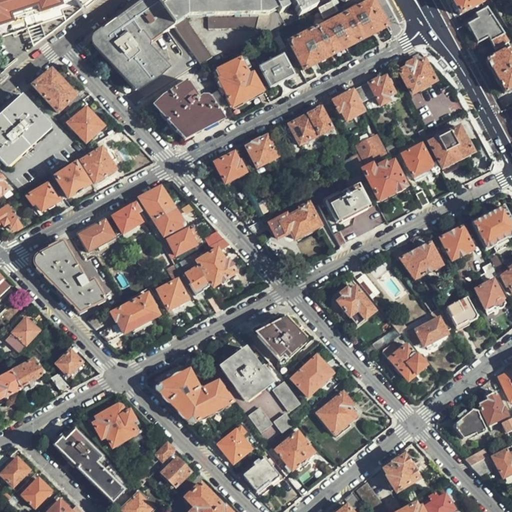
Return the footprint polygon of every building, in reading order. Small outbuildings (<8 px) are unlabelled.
[(0,0),(0,24),(9,21),(9,19),(32,11),(32,13),(38,11),(32,3),(37,0),(51,0),(54,3),(63,0),(0,0)] [(52,4),(54,3),(51,0),(37,0),(32,3),(38,11),(53,6),(52,4)] [(61,6),(76,1),(75,0),(63,0),(54,3),(59,9),(61,8),(61,6)] [(75,0),(76,1),(81,9),(92,0),(75,0)] [(142,44),(170,23),(154,0),(145,0),(98,37),(97,49),(136,91),(157,76),(164,68),(142,44)] [(154,0),(170,23),(179,37),(199,66),(210,58),(187,23),(187,15),(208,15),(208,29),(261,27),(268,23),(270,13),(275,11),(278,9),(272,0),(154,0)] [(272,0),(278,9),(280,13),(287,8),(284,1),(285,0),(290,0),(291,0),(293,2),(300,16),(315,7),(312,0),(272,0)] [(329,0),(331,2),(319,8),(324,20),(337,13),(334,7),(347,0),(329,0)] [(452,0),(460,14),(484,1),(483,0),(452,0)] [(65,18),(74,14),(81,9),(76,1),(61,6),(61,8),(59,9),(65,18)] [(378,32),(386,28),(373,1),(344,16),(358,42),(378,32)] [(59,9),(54,3),(52,4),(53,6),(38,11),(40,13),(41,15),(59,9)] [(45,22),(30,30),(41,26),(53,22),(65,18),(59,9),(41,15),(45,22)] [(509,43),(487,9),(476,16),(478,19),(468,25),(478,43),(488,38),(495,50),(509,43)] [(0,29),(11,26),(10,24),(40,13),(38,11),(32,13),(32,11),(9,19),(9,21),(0,24),(0,29)] [(0,39),(30,30),(45,22),(41,15),(40,13),(10,24),(11,26),(0,29),(0,39)] [(345,49),(358,42),(344,16),(317,29),(331,56),(345,49)] [(53,22),(55,30),(67,20),(65,18),(53,22)] [(41,26),(44,39),(55,30),(53,22),(41,26)] [(313,65),(331,56),(317,29),(317,28),(289,43),(295,54),(303,70),(313,65)] [(285,47),(280,36),(273,40),(278,51),(285,47)] [(511,47),(487,61),(505,95),(511,90),(511,47)] [(282,82),(293,76),(282,56),(263,66),(260,68),(270,88),(282,82)] [(262,92),(253,74),(249,76),(246,70),(250,68),(244,57),(234,62),(214,72),(218,80),(217,85),(219,89),(224,89),(226,91),(224,95),(231,108),(246,100),(262,92)] [(428,71),(424,62),(416,65),(415,63),(413,63),(406,66),(407,69),(400,73),(411,96),(435,83),(428,71)] [(50,71),(32,86),(56,112),(67,104),(72,110),(81,102),(76,96),(75,98),(63,85),(50,71)] [(394,94),(390,88),(394,86),(391,81),(388,82),(385,78),(378,82),(377,81),(369,85),(380,106),(389,101),(387,98),(394,94)] [(201,130),(222,119),(205,96),(201,95),(197,98),(184,81),(163,98),(152,108),(182,141),(201,130)] [(363,87),(355,91),(362,103),(369,99),(363,87)] [(364,112),(352,92),(345,96),(333,102),(340,114),(341,113),(346,122),(364,112)] [(10,162),(49,126),(24,98),(9,111),(1,118),(0,119),(0,163),(4,168),(10,162)] [(81,102),(72,110),(67,114),(73,120),(86,106),(81,102)] [(331,129),(321,109),(308,116),(288,126),(298,146),(308,141),(331,129)] [(95,120),(87,111),(82,114),(69,128),(86,145),(103,128),(95,120)] [(472,154),(459,129),(456,130),(454,131),(451,127),(435,136),(437,140),(428,144),(437,161),(442,170),(472,154)] [(426,134),(424,129),(418,132),(421,139),(427,136),(426,134)] [(119,141),(115,134),(101,142),(106,150),(119,141)] [(289,149),(283,136),(278,139),(284,152),(289,149)] [(386,155),(376,137),(368,141),(357,147),(366,165),(386,155)] [(277,158),(266,139),(259,142),(259,141),(251,145),(252,146),(246,149),(256,169),(277,158)] [(435,176),(440,174),(434,162),(430,164),(421,146),(402,155),(415,182),(425,177),(423,174),(430,170),(432,175),(434,173),(435,176)] [(115,170),(101,148),(94,153),(80,161),(94,184),(105,177),(115,170)] [(245,174),(239,164),(233,154),(215,164),(225,184),(245,174)] [(364,167),(358,156),(350,160),(356,171),(364,167)] [(406,187),(393,164),(387,167),(386,165),(379,168),(380,171),(375,173),(372,167),(363,171),(371,187),(379,202),(406,187)] [(89,186),(82,175),(78,169),(76,166),(75,165),(54,178),(68,199),(79,192),(89,186)] [(360,183),(364,181),(358,171),(357,171),(354,173),(360,183)] [(52,206),(64,199),(55,187),(51,189),(46,183),(25,196),(31,203),(33,202),(42,212),(52,206)] [(370,207),(358,185),(345,192),(326,202),(338,224),(370,207)] [(160,188),(138,200),(147,213),(151,221),(174,210),(165,197),(160,188)] [(421,208),(428,204),(423,193),(416,197),(421,208)] [(309,207),(317,203),(313,194),(305,199),(307,204),(309,207)] [(141,214),(135,204),(121,212),(111,219),(116,227),(121,236),(122,237),(141,225),(136,217),(141,214)] [(309,207),(307,204),(305,205),(306,207),(299,211),(299,212),(286,219),(284,215),(268,223),(277,240),(287,234),(291,241),(319,227),(309,207)] [(0,225),(2,224),(4,227),(8,224),(10,228),(18,231),(23,228),(10,208),(0,213),(0,225)] [(511,236),(511,227),(502,209),(471,225),(485,250),(494,246),(493,245),(504,239),(508,239),(511,236)] [(174,210),(151,221),(161,237),(182,227),(183,225),(183,224),(178,217),(174,210)] [(106,221),(104,219),(96,224),(78,234),(90,253),(93,251),(98,249),(101,254),(111,248),(109,243),(119,238),(121,236),(116,227),(111,219),(106,221)] [(472,250),(461,229),(451,234),(440,240),(451,261),(472,250)] [(207,248),(223,239),(216,231),(202,239),(207,248)] [(190,240),(185,232),(177,236),(166,242),(175,257),(194,247),(190,240)] [(223,239),(207,248),(209,254),(196,262),(212,288),(234,274),(227,262),(224,264),(221,258),(217,252),(228,244),(223,239)] [(121,303),(104,275),(87,285),(63,241),(37,256),(36,268),(57,290),(80,313),(86,310),(101,302),(106,311),(121,303)] [(422,248),(414,253),(425,275),(441,266),(430,244),(422,248)] [(497,252),(485,259),(488,264),(494,274),(505,266),(497,252)] [(425,275),(414,253),(407,256),(400,259),(414,280),(425,275)] [(190,257),(187,259),(194,269),(182,276),(195,296),(200,294),(204,291),(203,290),(208,287),(197,269),(190,257)] [(482,283),(495,276),(494,274),(488,264),(481,268),(484,274),(479,277),(482,283)] [(175,279),(179,277),(172,266),(169,268),(175,279)] [(511,267),(508,270),(509,272),(500,276),(506,287),(507,287),(511,294),(511,292),(511,267)] [(363,276),(357,282),(371,299),(377,294),(363,276)] [(8,288),(0,279),(0,302),(10,293),(7,290),(8,288)] [(187,300),(177,281),(157,292),(160,297),(168,311),(177,306),(187,300)] [(504,303),(492,281),(474,291),(485,312),(492,308),(495,308),(504,303)] [(349,317),(366,302),(355,288),(349,293),(346,290),(341,294),(341,296),(342,298),(337,302),(349,317)] [(137,329),(159,316),(153,306),(155,305),(150,297),(149,298),(147,295),(142,298),(127,306),(110,315),(115,323),(114,324),(113,324),(112,325),(112,326),(112,327),(113,328),(100,336),(108,345),(137,329)] [(436,296),(424,304),(426,308),(430,313),(439,309),(442,308),(436,296)] [(216,314),(222,311),(215,299),(210,302),(216,314)] [(475,316),(466,299),(443,309),(446,315),(448,314),(455,327),(466,322),(469,323),(474,320),(475,316)] [(446,331),(449,330),(439,309),(430,313),(428,314),(432,323),(415,331),(423,346),(448,334),(446,331)] [(98,316),(87,322),(96,330),(104,324),(98,316)] [(26,346),(39,332),(26,320),(12,334),(13,336),(10,339),(19,347),(23,343),(26,346)] [(304,344),(283,322),(257,336),(265,345),(282,363),(304,344)] [(372,345),(376,352),(386,345),(382,338),(372,345)] [(423,366),(407,346),(399,352),(392,344),(383,351),(382,353),(388,360),(389,359),(407,380),(423,366)] [(78,361),(68,349),(52,364),(64,374),(78,361)] [(271,379),(262,367),(259,369),(255,364),(245,351),(221,370),(229,381),(244,400),(251,395),(271,379)] [(306,396),(331,373),(315,356),(291,380),(306,396)] [(31,361),(9,374),(18,390),(29,384),(28,383),(41,374),(36,365),(34,366),(31,361)] [(225,396),(220,390),(222,389),(216,381),(201,390),(197,386),(189,371),(155,390),(155,392),(183,420),(188,422),(191,423),(193,423),(195,422),(231,401),(227,395),(225,396)] [(511,401),(511,374),(511,373),(505,376),(499,379),(510,402),(511,401)] [(4,400),(19,391),(18,390),(9,374),(0,378),(0,406),(1,406),(6,403),(4,400)] [(69,388),(56,375),(50,379),(61,394),(69,388)] [(298,403),(282,382),(272,390),(287,411),(298,403)] [(355,410),(341,391),(335,395),(334,394),(330,398),(332,400),(317,413),(324,423),(336,437),(350,426),(348,423),(352,419),(354,419),(355,417),(355,415),(352,413),(355,410)] [(503,410),(495,393),(490,396),(485,398),(487,401),(478,405),(490,428),(498,424),(496,421),(507,415),(504,410),(503,410)] [(138,431),(133,423),(133,419),(129,412),(127,411),(124,413),(121,408),(115,408),(96,418),(97,422),(93,425),(101,439),(106,437),(112,448),(136,435),(135,433),(138,431)] [(271,424),(259,408),(249,415),(260,432),(271,424)] [(485,432),(477,414),(470,412),(466,415),(464,413),(458,418),(460,420),(453,427),(464,439),(475,433),(477,436),(485,432)] [(291,423),(285,413),(274,421),(281,432),(291,423)] [(511,430),(511,420),(511,419),(502,424),(507,433),(511,430)] [(250,449),(241,436),(245,432),(240,426),(217,444),(220,449),(231,464),(250,449)] [(98,457),(73,431),(64,440),(61,438),(52,447),(110,505),(123,492),(93,461),(98,457)] [(277,465),(285,476),(299,465),(300,466),(306,461),(306,460),(314,453),(297,431),(273,450),(281,461),(277,465)] [(160,461),(171,450),(166,445),(155,456),(160,461)] [(511,449),(492,460),(504,480),(511,475),(511,449)] [(485,451),(466,461),(473,468),(487,460),(489,458),(485,451)] [(417,479),(404,456),(393,462),(393,464),(384,469),(388,475),(386,477),(395,492),(417,479)] [(278,478),(279,476),(264,458),(258,461),(257,459),(252,464),(253,467),(241,476),(251,488),(253,488),(256,492),(268,482),(270,483),(272,483),(278,478)] [(189,473),(175,459),(161,474),(175,488),(189,473)] [(13,488),(27,472),(15,460),(0,476),(13,488)] [(473,468),(482,478),(492,472),(487,460),(473,468)] [(33,509),(49,493),(37,481),(21,497),(33,509)] [(387,511),(388,511),(367,483),(357,491),(364,502),(371,511),(387,511)] [(226,511),(223,509),(223,510),(218,505),(220,503),(208,489),(204,492),(199,486),(185,500),(195,510),(192,511),(226,511)] [(451,511),(455,510),(442,489),(435,493),(435,495),(423,502),(429,511),(451,511)] [(152,511),(154,511),(138,496),(121,511),(152,511)] [(68,511),(58,503),(49,511),(68,511)]
